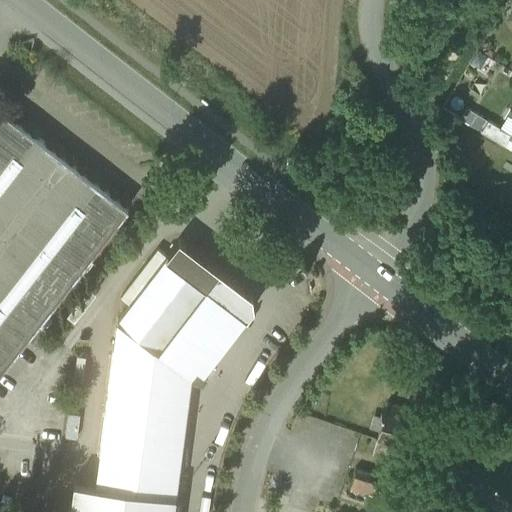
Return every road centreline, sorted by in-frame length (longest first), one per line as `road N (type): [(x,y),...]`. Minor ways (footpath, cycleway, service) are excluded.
road 1 (tertiary): [(380,271),(19,0)]
road 2 (residential): [(373,0),(368,19),(419,158),(415,203),(380,271)]
road 3 (residential): [(244,511),(259,443),(380,271)]
road 4 (tertiary): [(511,380),(380,271)]
